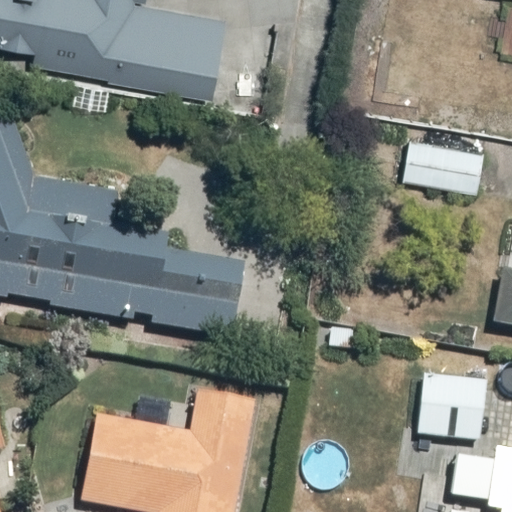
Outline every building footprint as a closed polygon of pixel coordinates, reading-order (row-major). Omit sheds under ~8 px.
[(0,0),(0,55),(37,61),(33,86),(215,114),(230,18),(150,5),(150,0),(0,0)] [(0,288),(245,337),(259,268),(183,253),(187,231),(153,224),(158,200),(42,177),(14,116),(0,122),(0,288)] [(415,133),(406,178),(487,193),(495,148),(415,133)] [(511,267),(501,321),(511,323),(511,267)] [(500,371),(427,371),(427,438),(500,438),(500,371)] [(163,511),(162,511),(241,511),(264,396),(205,385),(196,431),(106,414),(90,498),(163,511)] [(2,398),(0,399),(0,511),(11,511),(0,479),(0,449),(17,443),(2,398)] [(511,511),(511,447),(501,447),(497,506),(508,506),(508,511),(511,511)]
